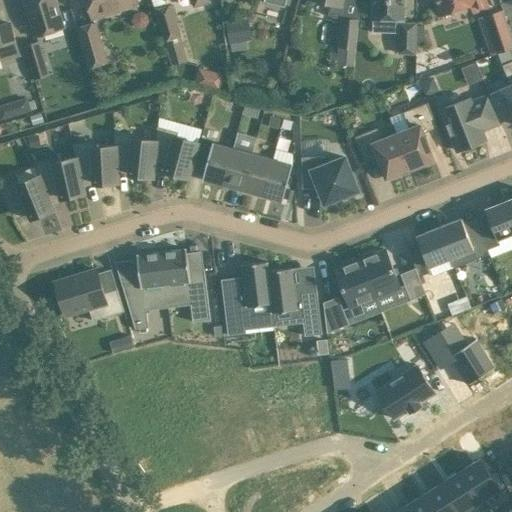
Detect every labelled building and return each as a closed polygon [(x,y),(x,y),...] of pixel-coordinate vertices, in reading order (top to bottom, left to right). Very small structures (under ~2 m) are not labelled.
[(24,0),(35,36),(65,27),(56,0),(24,0)] [(135,0),(87,0),(93,17),(137,4),(135,0)] [(338,64),(355,66),(359,18),(343,17),(346,5),(342,4),(342,0),(322,0),(332,2),(328,15),(342,18),(338,64)] [(389,31),(394,32),(400,32),(400,52),(416,53),(416,43),(416,25),(416,22),(405,22),(405,0),(373,0),(373,17),(373,19),(389,19),(389,31)] [(435,0),(440,15),(472,4),(474,11),(489,6),(486,0),(435,0)] [(181,35),(172,4),(156,9),(169,52),(184,47),(180,35),(181,35)] [(511,37),(503,10),(486,16),(498,52),(499,52),(511,48),(511,47),(511,37)] [(230,43),(231,43),(246,40),(243,18),(227,21),(230,43)] [(0,54),(2,59),(20,54),(17,42),(11,22),(0,25),(0,54)] [(107,61),(96,22),(78,28),(90,66),(107,61)] [(425,25),(416,25),(416,43),(425,42),(425,25)] [(25,45),(33,68),(46,64),(39,41),(25,45)] [(511,50),(511,48),(499,52),(503,64),(511,60),(511,50)] [(462,66),(469,83),(482,77),(475,60),(462,66)] [(511,60),(503,64),(511,85),(501,89),(511,115),(511,60)] [(221,91),(225,74),(199,67),(195,84),(221,91)] [(439,89),(433,75),(419,81),(424,94),(439,89)] [(486,138),(482,129),(481,126),(486,124),(488,127),(501,122),(490,94),(471,101),(470,97),(442,108),(458,149),(486,138)] [(12,101),(16,115),(32,111),(32,109),(37,108),(34,99),(29,100),(28,96),(12,101)] [(246,100),(243,113),(258,117),(261,104),(246,100)] [(411,127),(396,133),(410,168),(435,159),(424,132),(438,127),(428,101),(405,110),(411,127)] [(270,111),(268,121),(279,124),(281,114),(270,111)] [(45,122),(42,112),(30,116),(33,125),(45,122)] [(159,131),(164,132),(168,119),(160,117),(159,126),(160,126),(159,131)] [(169,159),(166,170),(189,176),(198,141),(164,132),(159,131),(160,126),(159,126),(157,140),(156,155),(169,159)] [(216,139),(218,131),(205,127),(203,135),(216,139)] [(355,135),(365,162),(379,156),(387,177),(410,168),(396,133),(382,138),(377,127),(355,135)] [(131,162),(130,173),(154,176),(156,155),(157,140),(116,136),(116,131),(115,131),(116,145),(117,145),(118,160),(131,162)] [(75,143),(86,142),(85,133),(74,134),(75,143)] [(28,136),(31,149),(42,146),(39,134),(28,136)] [(94,171),(95,182),(119,181),(118,160),(117,145),(116,145),(75,148),(74,143),(73,143),(76,157),(78,157),(81,171),(94,171)] [(211,144),(203,179),(223,184),(232,149),(211,144)] [(232,149),(223,184),(243,189),(251,154),(232,149)] [(251,154),(243,189),(263,193),(271,158),(251,154)] [(342,195),(344,200),(357,195),(356,190),(358,189),(352,173),(339,178),(329,154),(302,155),(303,187),(319,187),(325,202),(342,195)] [(59,186),(62,197),(85,192),(81,171),(78,157),(76,157),(37,166),(35,161),(34,162),(39,175),(41,174),(46,189),(59,186)] [(271,158),(263,193),(283,198),(284,198),(286,188),(292,163),(271,158)] [(27,206),(32,217),(54,208),(46,189),(41,174),(39,175),(2,190),(0,187),(0,188),(12,212),(27,206)] [(294,190),(286,188),(284,198),(291,200),(294,190)] [(497,236),(485,241),(488,248),(500,244),(498,239),(511,233),(511,208),(508,199),(504,201),(503,197),(492,202),(493,205),(486,208),(487,213),(497,236)] [(462,217),(440,226),(455,266),(490,253),(488,248),(485,241),(479,225),(467,230),(464,222),(462,217)] [(421,244),(409,249),(416,267),(419,276),(432,271),(429,266),(451,257),(455,267),(455,266),(440,226),(417,235),(419,240),(421,244)] [(187,247),(162,250),(167,292),(169,306),(167,292),(189,289),(191,304),(193,321),(211,319),(205,270),(190,272),(187,252),(187,247)] [(365,257),(361,258),(376,296),(401,286),(386,248),(377,252),(376,249),(363,254),(365,257)] [(140,278),(121,280),(135,328),(149,326),(147,309),(145,295),(167,292),(169,306),(167,292),(162,250),(137,254),(138,257),(140,278)] [(345,265),(336,268),(350,306),(351,305),(355,316),(365,312),(361,301),(376,296),(361,258),(357,260),(356,257),(343,261),(345,265)] [(268,260),(267,261),(272,302),(273,311),(275,326),(275,325),(274,311),(275,311),(302,308),(304,322),(305,335),(322,333),(316,281),(295,284),(293,267),(269,269),(268,260)] [(244,276),(222,278),(229,334),(246,332),(246,329),(243,306),(271,302),(272,312),(274,325),(274,326),(275,326),(273,311),(272,302),(267,261),(242,263),(244,276)] [(416,267),(401,273),(411,299),(426,293),(419,276),(416,267)] [(97,268),(55,281),(65,315),(89,307),(93,320),(125,310),(118,287),(104,291),(98,272),(97,268)] [(338,295),(324,301),(328,332),(349,323),(338,295)] [(223,334),(221,323),(212,324),(214,335),(223,334)] [(443,330),(425,341),(442,367),(454,360),(468,382),(494,366),(476,337),(455,350),(443,330)] [(129,334),(119,337),(123,350),(133,347),(129,334)] [(322,352),(330,351),(328,340),(320,341),(322,352)] [(347,358),(332,359),(334,372),(349,370),(347,358)] [(417,364),(377,389),(395,418),(408,409),(410,411),(422,404),(421,401),(435,392),(417,364)] [(233,399),(206,408),(220,452),(239,446),(237,439),(267,429),(258,403),(254,404),(246,378),(228,384),(233,399)] [(481,457),(461,469),(481,501),(501,488),(481,457)] [(454,474),(441,482),(460,511),(462,511),(481,501),(461,469),(454,474)] [(460,511),(441,482),(422,494),(432,511),(460,511)] [(432,511),(422,494),(402,507),(404,511),(432,511)]
